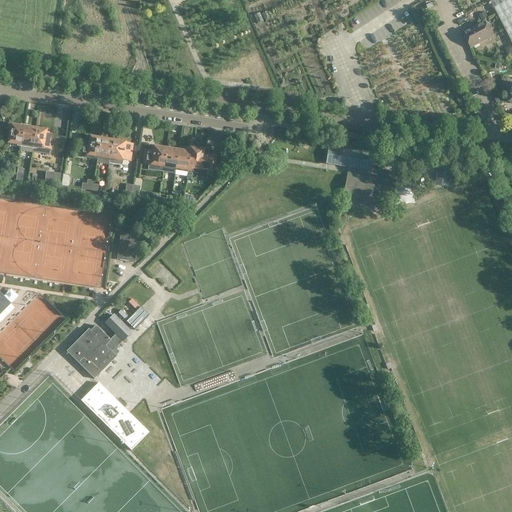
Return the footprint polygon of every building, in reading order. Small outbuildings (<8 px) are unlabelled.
[(511,0),(489,0),(511,43),(511,0)] [(485,22),(464,33),(471,48),(492,37),(485,22)] [(12,125),(9,143),(21,145),(23,127),(12,125)] [(36,129),(23,127),(21,145),(20,151),(32,153),(32,151),(36,129)] [(46,130),(36,129),(32,151),(49,154),(53,133),(46,132),(46,130)] [(97,156),(100,139),(90,137),(89,146),(81,145),(80,154),(97,156)] [(108,164),(108,163),(109,158),(112,141),(100,139),(97,156),(96,162),(108,164)] [(130,161),(133,145),(125,144),(125,143),(112,141),(109,158),(108,163),(120,165),(121,160),(122,160),(130,161)] [(163,172),(166,149),(154,147),(154,151),(146,150),(144,164),(149,164),(148,169),(163,172)] [(326,161),(326,164),(352,168),(371,171),(371,170),(374,154),(344,149),(329,147),(327,154),(326,161)] [(175,174),(176,169),(178,151),(166,149),(163,172),(175,174)] [(190,152),(188,170),(186,179),(191,179),(193,168),(201,170),(201,169),(214,171),(216,157),(203,156),(204,151),(191,149),(190,152)] [(188,170),(190,152),(178,151),(176,169),(188,170)] [(59,185),(60,174),(48,172),(47,183),(59,185)] [(350,173),(345,201),(369,204),(370,198),(389,201),(390,193),(394,194),(396,182),(392,182),(392,180),(350,173)] [(62,175),(60,185),(68,186),(70,176),(62,175)] [(131,197),(133,185),(126,184),(124,196),(131,197)] [(133,185),(131,197),(138,198),(140,186),(133,185)] [(183,199),(183,205),(190,206),(196,202),(193,196),(184,195),(183,199)] [(134,263),(138,235),(121,232),(117,260),(134,263)] [(0,314),(10,304),(0,293),(0,314)] [(149,316),(140,308),(126,322),(135,331),(149,316)] [(88,329),(66,352),(79,364),(94,379),(102,371),(125,394),(129,397),(121,405),(130,414),(164,380),(155,371),(143,383),(116,358),(117,357),(112,352),(122,341),(123,342),(131,333),(123,325),(113,315),(105,324),(116,334),(110,340),(95,326),(90,331),(88,329)] [(146,364),(136,373),(140,377),(150,368),(146,364)] [(98,384),(81,402),(131,452),(149,434),(98,384)]
